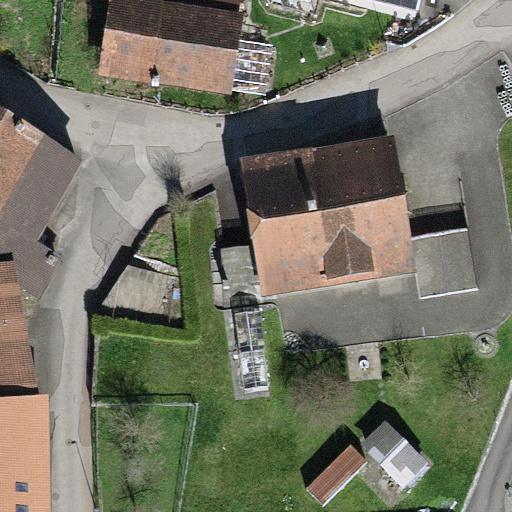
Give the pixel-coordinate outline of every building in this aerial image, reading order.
[(229,23),(105,6),(95,76),(218,94),(229,23)] [(0,131),(0,278),(0,279),(60,162),(0,131)] [(381,152),(241,173),(257,281),(397,261),(381,152)] [(0,279),(0,278),(0,408),(12,407),(0,279)] [(31,511),(27,416),(0,417),(0,511),(31,511)]
